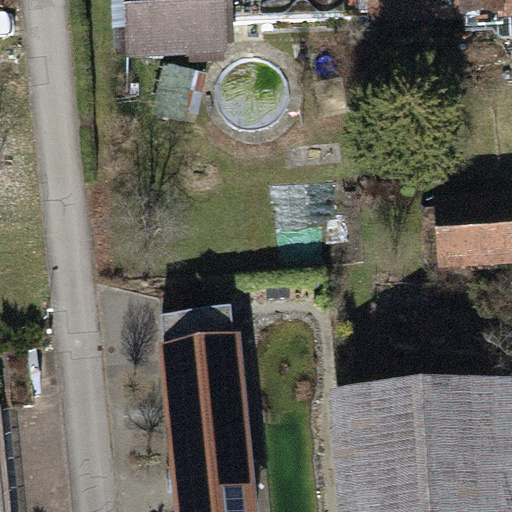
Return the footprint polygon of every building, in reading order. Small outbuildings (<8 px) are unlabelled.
[(216,0),(137,0),(139,53),(192,52),(191,27),(218,26),(216,0)] [(511,0),(232,0),(234,28),(511,17),(511,0)] [(511,207),(428,215),(433,261),(449,268),(511,262),(511,207)] [(184,511),(254,511),(235,315),(165,321),(174,409),(171,410),(172,422),(175,422),(184,511)] [(493,511),(486,399),(367,408),(374,511),(493,511)] [(0,511),(13,511),(4,411),(0,411),(0,511)]
